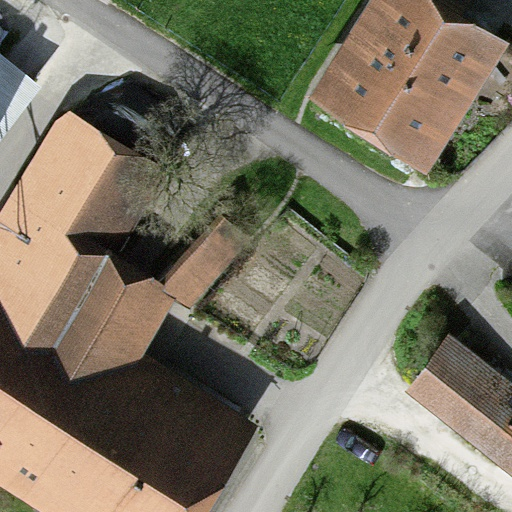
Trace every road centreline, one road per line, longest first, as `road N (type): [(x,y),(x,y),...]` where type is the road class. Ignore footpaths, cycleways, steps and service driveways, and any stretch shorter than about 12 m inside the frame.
road 1 (residential): [(433,241),(66,0)]
road 2 (residential): [(255,511),(340,368),(433,241)]
